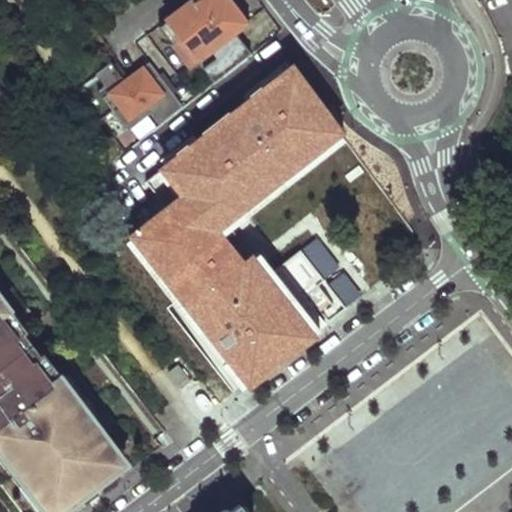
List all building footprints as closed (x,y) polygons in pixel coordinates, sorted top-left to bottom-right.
[(227,0),(189,0),(167,18),(179,35),(170,42),(186,65),(243,22),(227,0)] [(294,63),(160,166),(183,196),(131,236),(248,387),(322,331),(318,325),(273,268),(259,250),(247,259),(227,233),(252,218),(345,147),(352,137),(294,63)] [(160,100),(141,71),(103,95),(123,125),(160,100)] [(344,305),(299,248),(273,268),(318,325),(344,305)] [(0,486),(19,511),(59,511),(74,501),(118,467),(126,462),(116,449),(127,441),(61,355),(42,369),(34,358),(31,361),(14,339),(18,336),(10,326),(28,312),(0,274),(0,486)] [(178,364),(168,372),(181,390),(192,381),(178,364)] [(59,511),(73,511),(79,508),(74,501),(59,511)]
